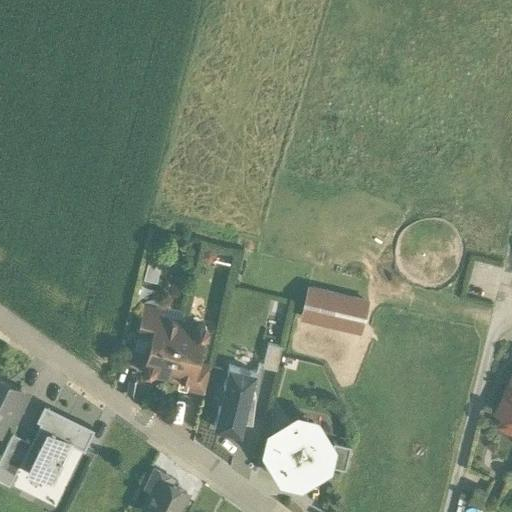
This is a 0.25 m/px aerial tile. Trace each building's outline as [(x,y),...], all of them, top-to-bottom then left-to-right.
[(366,301),(308,286),(301,315),(318,320),(319,313),(360,323),(366,301)] [(161,309),(144,304),(137,331),(152,335),(157,316),(159,316),(161,309)] [(159,316),(157,316),(152,335),(147,358),(142,361),(140,367),(143,372),(148,373),(154,370),(167,373),(180,321),(159,316)] [(195,325),(180,321),(167,373),(189,379),(191,379),(196,360),(202,337),(206,334),(208,329),(205,324),(199,322),(195,325)] [(281,345),(268,342),(262,365),(275,368),(281,345)] [(211,364),(196,360),(191,379),(189,379),(187,388),(204,392),(211,364)] [(255,370),(228,364),(213,426),(240,433),(244,418),(251,419),(254,392),(250,391),(255,370)] [(19,389),(0,379),(0,427),(4,419),(16,393),(17,393),(19,389)] [(511,381),(508,383),(506,388),(508,394),(500,411),(511,416),(511,381)] [(16,393),(4,419),(15,424),(27,399),(17,393),(16,393)] [(94,428),(43,403),(36,419),(40,421),(30,441),(19,464),(51,479),(69,442),(84,449),(94,428)] [(297,419),(273,434),(269,449),(284,474),(299,477),(324,463),(327,448),(327,447),(312,423),(297,419)] [(19,464),(30,441),(12,432),(0,456),(0,479),(9,484),(19,464)] [(350,444),(333,440),(332,444),(327,447),(327,448),(324,463),(344,468),(350,444)] [(163,472),(152,467),(143,485),(152,490),(159,477),(160,478),(163,472)] [(173,477),(163,472),(160,478),(170,483),(173,477)] [(160,478),(159,477),(152,490),(142,509),(148,511),(175,511),(186,492),(170,483),(160,478)]
